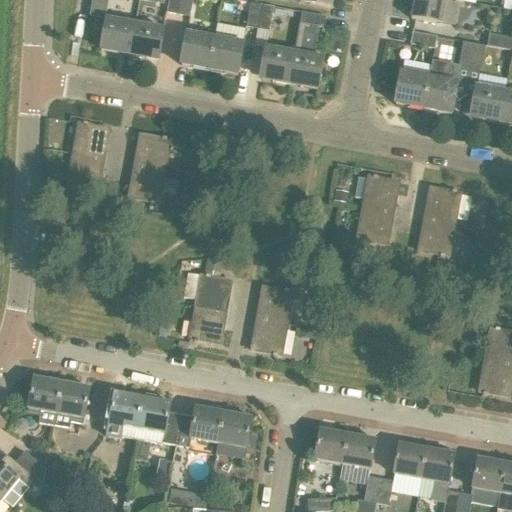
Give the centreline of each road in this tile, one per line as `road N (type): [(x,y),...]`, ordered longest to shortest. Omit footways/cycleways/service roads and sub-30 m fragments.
road 1 (residential): [(349,137),(33,79)]
road 2 (residential): [(296,398),(10,346)]
road 3 (tertiary): [(10,346),(33,79)]
road 4 (residential): [(511,439),(296,398)]
road 5 (residential): [(511,166),(349,137)]
road 6 (residential): [(349,137),(374,0)]
